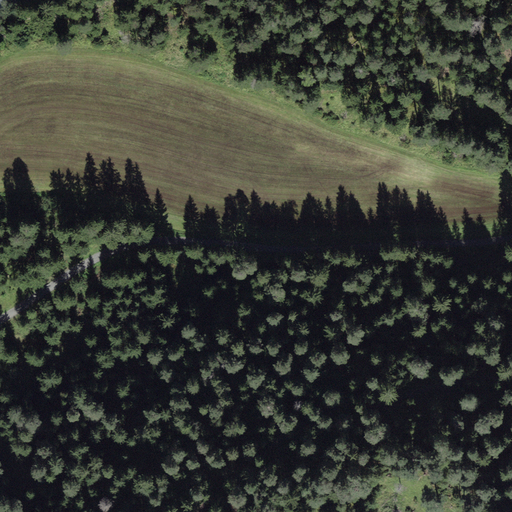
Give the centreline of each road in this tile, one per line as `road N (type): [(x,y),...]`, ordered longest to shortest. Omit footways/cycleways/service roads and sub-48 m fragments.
road 1 (track): [(0,317),(125,244),(351,246),(511,236)]
road 2 (track): [(511,366),(348,411),(201,511)]
